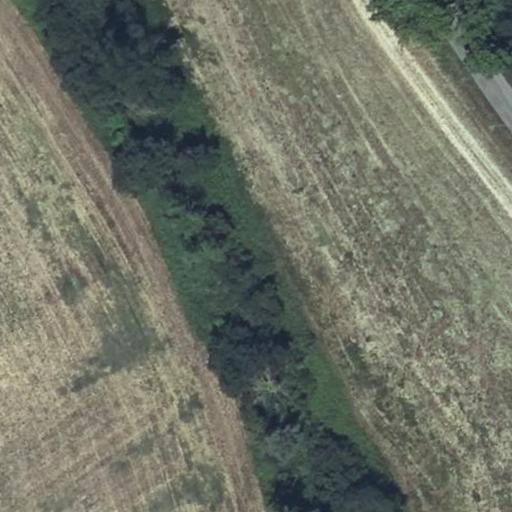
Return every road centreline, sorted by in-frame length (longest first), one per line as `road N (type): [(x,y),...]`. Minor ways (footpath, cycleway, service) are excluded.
road 1 (track): [(262,511),(209,338),(155,228),(14,0)]
road 2 (tertiary): [(511,111),(439,0)]
